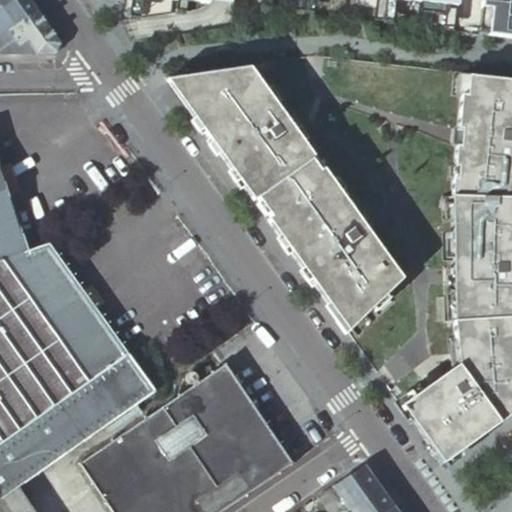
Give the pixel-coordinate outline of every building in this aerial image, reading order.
[(60,45),(26,0),(15,0),(2,9),(0,10),(0,32),(3,31),(10,40),(0,40),(0,55),(55,54),(60,45)] [(15,0),(0,0),(0,6),(2,9),(15,0)] [(143,0),(134,0),(132,22),(141,23),(143,0)] [(247,0),(247,8),(265,11),(266,0),(247,0)] [(327,0),(308,0),(307,15),(325,17),(327,0)] [(392,0),(373,0),(371,23),(389,25),(392,0)] [(511,0),(478,0),(477,8),(487,10),(484,35),(511,38),(511,0)] [(186,1),(176,1),(175,14),(185,15),(186,1)] [(452,6),(434,4),(431,29),(449,32),(452,6)] [(487,10),(477,8),(474,34),(484,35),(487,10)] [(248,68),(163,81),(250,202),(254,199),(268,218),(264,221),(276,238),(280,235),(291,251),(288,253),(300,270),(303,268),(315,283),(311,286),(345,332),(400,280),(351,213),(342,200),(321,170),(312,158),(310,155),(301,142),(274,104),(265,92),(248,68)] [(462,97),(465,77),(450,75),(447,95),(457,96),(462,97)] [(455,365),(398,406),(439,464),(511,411),(511,82),(465,77),(462,97),(457,96),(454,130),(460,130),(458,148),(452,147),(451,167),(456,167),(455,180),(449,179),(448,198),(449,222),(449,235),(450,260),(451,297),(452,322),(455,365)] [(273,86),(265,92),(274,104),(282,98),(273,86)] [(309,136),(301,142),(310,155),(318,149),(309,136)] [(320,152),(312,158),(321,170),(329,165),(320,152)] [(456,167),(451,167),(441,166),(440,178),(449,179),(455,180),(456,167)] [(0,261),(22,254),(0,184),(0,261)] [(351,194),(342,200),(351,213),(360,207),(351,194)] [(449,222),(448,198),(438,198),(439,223),(449,222)] [(254,199),(250,202),(264,221),(268,218),(254,199)] [(280,235),(276,238),(288,253),(291,251),(280,235)] [(450,260),(449,235),(439,235),(440,260),(450,260)] [(149,393),(44,246),(22,254),(0,261),(0,495),(10,488),(149,393)] [(303,268),(300,270),(311,286),(315,283),(303,268)] [(452,322),(451,297),(441,297),(442,322),(452,322)] [(217,511),(289,464),(222,364),(75,461),(109,511),(217,511)] [(360,466),(320,492),(334,511),(341,511),(376,488),(360,466)] [(27,511),(10,488),(0,495),(0,511),(27,511)] [(383,511),(390,507),(376,488),(341,511),(383,511)]
